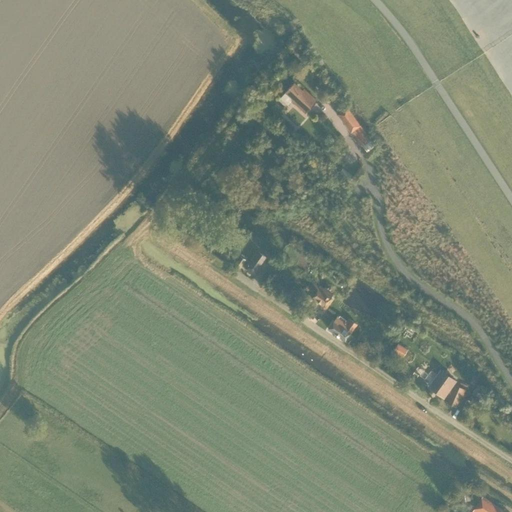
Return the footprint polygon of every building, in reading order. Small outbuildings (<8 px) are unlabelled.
[(292,46),(301,55),(305,51),(296,42),(292,46)] [(301,90),(293,83),(285,93),(293,100),(292,102),(305,113),(315,100),(302,89),(301,90)] [(351,132),(360,125),(347,107),(338,114),(351,132)] [(295,126),(289,120),(283,126),(290,132),(295,126)] [(370,138),(361,125),(352,132),(361,144),(370,138)] [(245,267),(256,274),(261,267),(259,266),(265,256),(256,250),(245,267)] [(334,294),(320,285),(311,280),(303,292),(306,294),(304,295),(310,300),(312,298),(325,307),(334,294)] [(357,323),(349,318),(343,327),(334,321),(328,328),(345,340),(357,323)] [(408,349),(398,343),(394,350),(404,356),(408,349)] [(441,374),(432,387),(444,396),(446,393),(450,396),(452,393),(448,390),(454,383),(441,374)] [(461,394),(462,395),(465,389),(455,385),(452,393),(450,396),(448,402),(456,406),(461,394)] [(457,494),(458,503),(466,502),(465,494),(457,494)] [(504,511),(505,511),(482,496),(473,510),(475,511),(504,511)]
